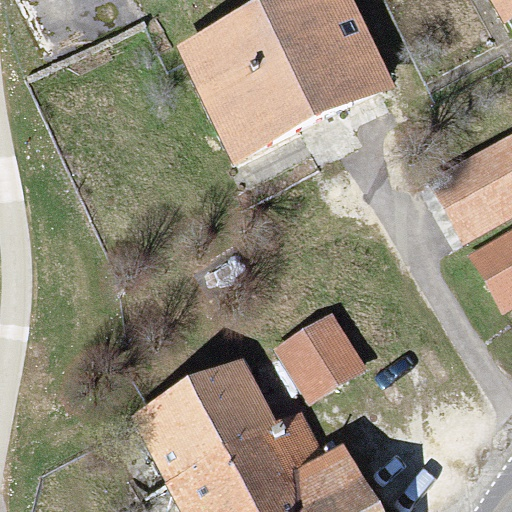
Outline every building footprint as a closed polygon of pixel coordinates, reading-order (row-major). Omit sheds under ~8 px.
[(350,0),(321,0),(183,53),(227,168),(391,105),(350,0)] [(511,9),(511,0),(481,0),(491,19),(511,9)] [(511,143),(432,186),(466,249),(511,224),(511,143)] [(511,244),(474,264),(499,312),(511,304),(511,244)] [(372,378),(334,321),(280,357),(318,413),(372,378)] [(357,511),(262,350),(142,421),(195,511),(357,511)]
